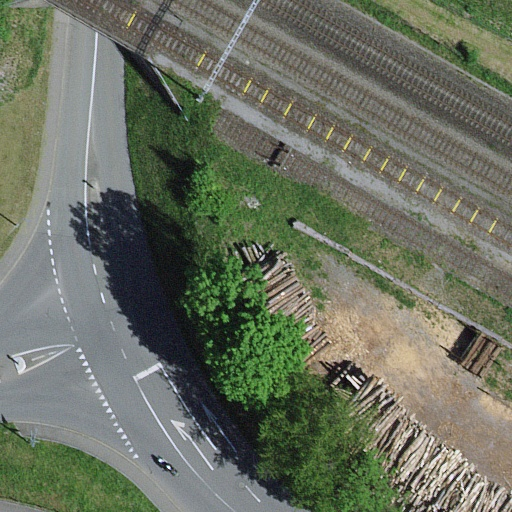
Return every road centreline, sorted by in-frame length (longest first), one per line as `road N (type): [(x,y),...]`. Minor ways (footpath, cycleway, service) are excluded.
road 1 (tertiary): [(97,0),(87,223),(112,330)]
road 2 (tertiary): [(112,330),(166,434),(237,511)]
